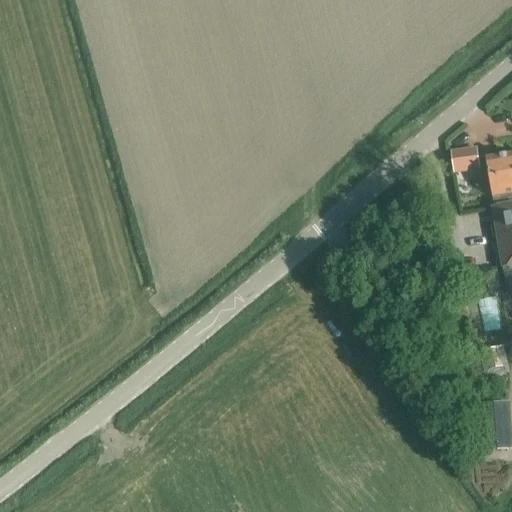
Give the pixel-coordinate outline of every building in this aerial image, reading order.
[(471,154),(447,159),(452,179),(476,173),(471,154)] [(511,155),(487,160),(495,209),(493,209),(494,212),(511,208),(511,203),(511,155)] [(511,208),(494,212),(496,226),(491,227),(493,239),(498,238),(508,293),(511,291),(511,203),(511,208)] [(510,371),(504,347),(485,352),(492,376),(510,371)] [(508,404),(480,406),(481,422),(483,446),(497,445),(498,449),(508,449),(511,448),(508,404)]
